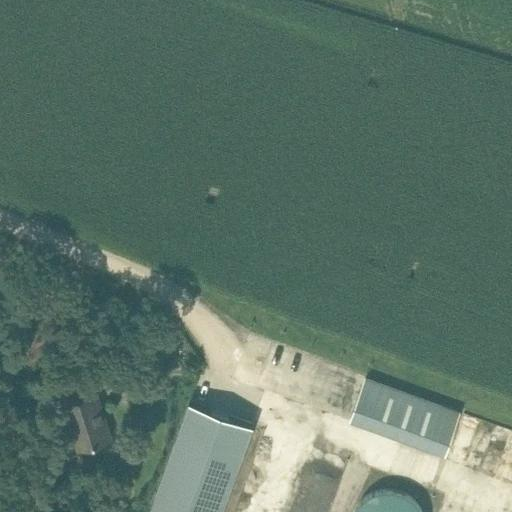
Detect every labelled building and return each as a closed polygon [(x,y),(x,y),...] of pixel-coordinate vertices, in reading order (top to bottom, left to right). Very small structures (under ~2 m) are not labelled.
[(119,363),(118,361),(88,370),(94,389),(124,379),(123,377),(136,374),(131,359),(119,363)] [(444,453),(460,409),(365,375),(349,419),(444,453)] [(64,402),(78,447),(112,436),(98,391),(64,402)] [(147,511),(220,511),(253,423),(189,400),(147,511)] [(388,489),(386,489),(384,489),(381,489),(379,490),(377,490),(375,491),(372,492),(370,493),(367,495),(365,496),(364,498),(362,500),(361,501),(359,503),(357,505),(355,508),(354,510),(353,511),(422,511),(421,508),(420,507),(419,505),(417,502),(415,500),(413,499),(412,497),(411,496),(408,495),(405,493),(403,492),(400,491),(399,490),(397,490),(395,489),(392,489),(388,489)]
